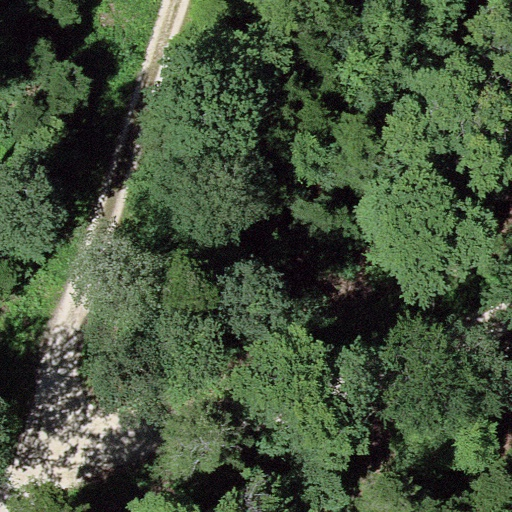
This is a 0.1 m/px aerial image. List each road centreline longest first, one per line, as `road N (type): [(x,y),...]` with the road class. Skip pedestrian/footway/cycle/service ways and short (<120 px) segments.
road 1 (track): [(13,472),(171,410),(404,359),(511,294)]
road 2 (track): [(13,472),(91,259),(160,0)]
